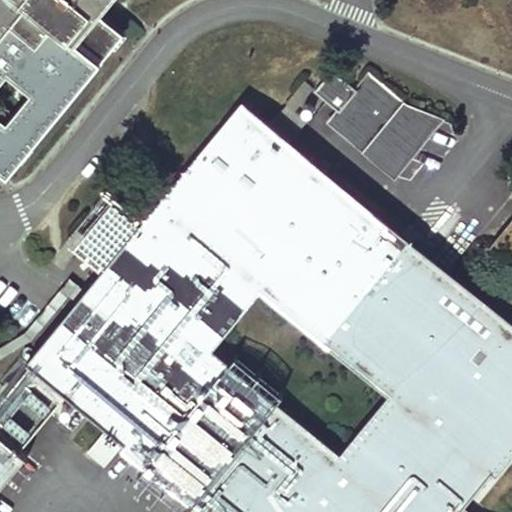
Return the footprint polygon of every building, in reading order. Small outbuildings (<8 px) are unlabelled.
[(0,0),(0,168),(6,173),(125,31),(100,8),(107,0),(0,0)] [(329,123),(363,150),(393,176),(441,117),(403,104),(369,75),(356,91),(332,70),(314,90),(338,111),(329,123)] [(147,222),(134,211),(95,257),(109,269),(30,363),(69,393),(109,425),(105,429),(121,444),(126,439),(212,511),(451,511),(461,502),(511,440),(511,328),(244,106),(147,222)] [(0,398),(0,433),(19,451),(69,393),(30,363),(0,398)] [(87,419),(74,440),(86,447),(99,427),(87,419)] [(0,479),(14,463),(11,460),(19,451),(0,433),(0,479)] [(451,511),(473,511),(461,502),(451,511)]
